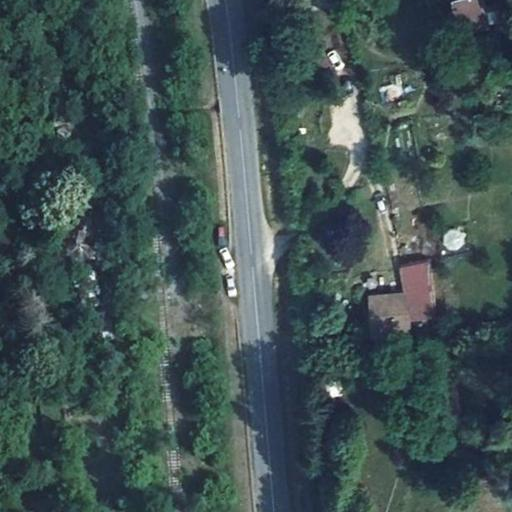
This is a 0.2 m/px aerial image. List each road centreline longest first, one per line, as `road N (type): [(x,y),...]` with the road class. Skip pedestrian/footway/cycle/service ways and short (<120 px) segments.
road 1 (secondary): [(226,0),(275,511)]
road 2 (unknown): [(253,269),(358,215),(373,194),(387,154),(391,46),(408,0)]
